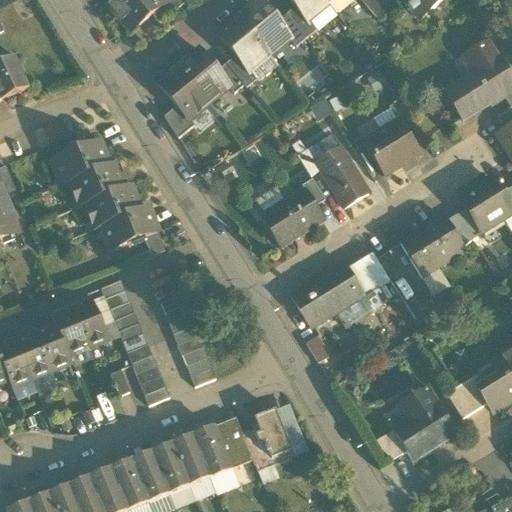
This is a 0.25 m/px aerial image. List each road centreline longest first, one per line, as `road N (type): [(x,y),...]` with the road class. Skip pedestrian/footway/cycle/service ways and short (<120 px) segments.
road 1 (residential): [(0,487),(298,366)]
road 2 (residential): [(253,293),(479,150)]
road 3 (residential): [(119,87),(253,293)]
road 4 (residential): [(298,366),(379,506)]
road 5 (residential): [(379,506),(511,429)]
road 6 (residential): [(119,87),(223,0)]
road 7 (residential): [(119,87),(0,134)]
